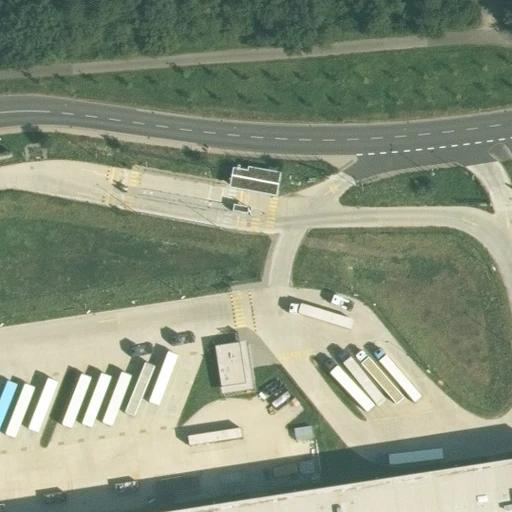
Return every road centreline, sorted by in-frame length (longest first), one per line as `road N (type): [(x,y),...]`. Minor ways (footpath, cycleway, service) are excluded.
road 1 (unclassified): [(511,124),(322,143),(216,138),(48,111),(0,114)]
road 2 (track): [(0,73),(487,38),(511,43)]
